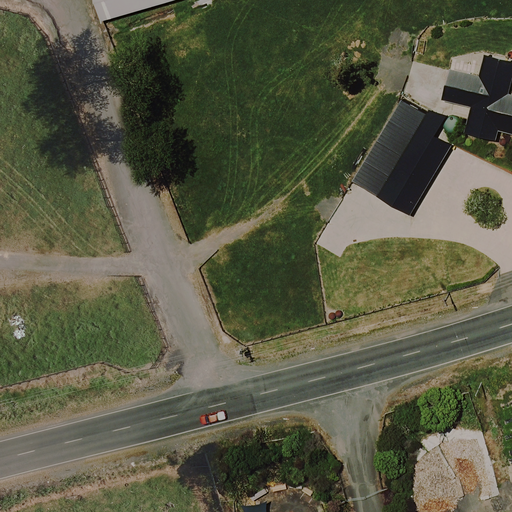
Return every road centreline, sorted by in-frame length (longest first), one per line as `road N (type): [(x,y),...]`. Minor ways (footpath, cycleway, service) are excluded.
road 1 (secondary): [(511,323),(0,462)]
road 2 (track): [(67,0),(220,406)]
